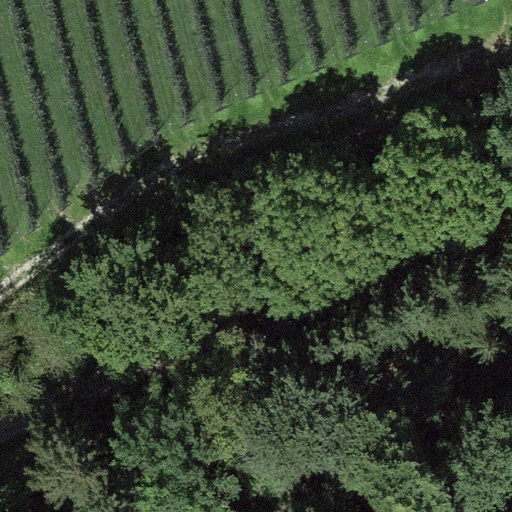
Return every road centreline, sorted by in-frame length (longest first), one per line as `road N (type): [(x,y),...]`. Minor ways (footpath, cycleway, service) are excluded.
road 1 (track): [(0,454),(304,294),(511,198)]
road 2 (track): [(0,292),(149,183),(210,151),(432,76)]
